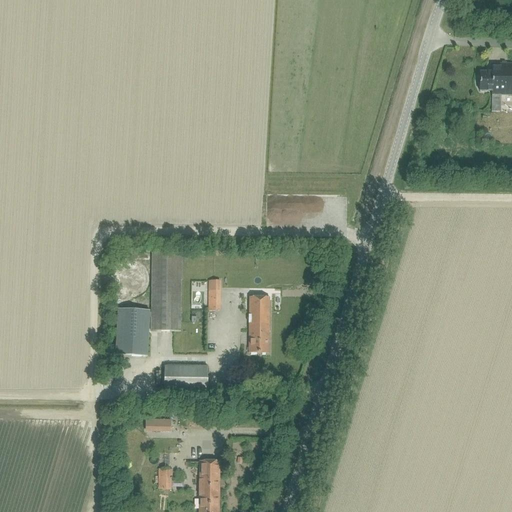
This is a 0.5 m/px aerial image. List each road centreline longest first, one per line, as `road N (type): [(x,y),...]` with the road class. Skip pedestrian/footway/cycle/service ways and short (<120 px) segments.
road 1 (unclassified): [(285,511),(440,0)]
road 2 (unknown): [(382,194),(511,197)]
